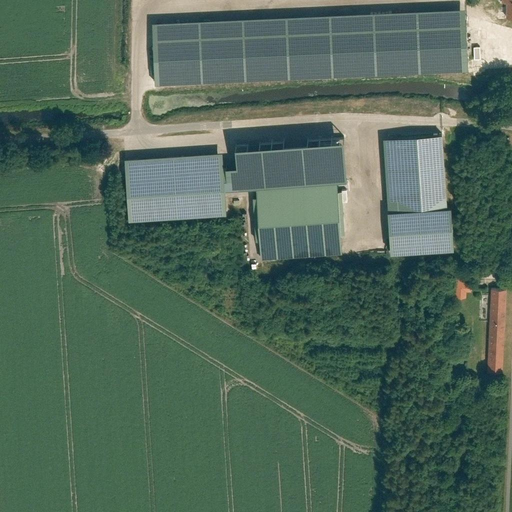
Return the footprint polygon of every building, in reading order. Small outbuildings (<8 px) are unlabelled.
[(450,0),(413,3),(414,15),(459,12),(458,0),(450,0)] [(511,19),(511,0),(505,0),(505,9),(501,9),(501,20),(511,19)] [(155,21),(157,82),(252,79),(252,70),(248,70),(248,58),(256,57),(255,50),(264,49),(263,39),(225,41),(225,26),(222,26),(222,19),(155,21)] [(385,31),(331,35),(333,53),(387,49),(385,31)] [(320,37),(269,40),(270,57),(320,54),(320,37)] [(459,249),(450,132),(389,137),(399,254),(459,249)] [(130,158),(136,219),(233,209),(227,149),(130,158)] [(342,181),(263,187),(268,259),(347,253),(342,181)] [(476,277),(457,276),(456,296),(469,297),(469,291),(475,291),(476,277)] [(509,289),(494,288),(489,370),(504,371),(509,289)]
